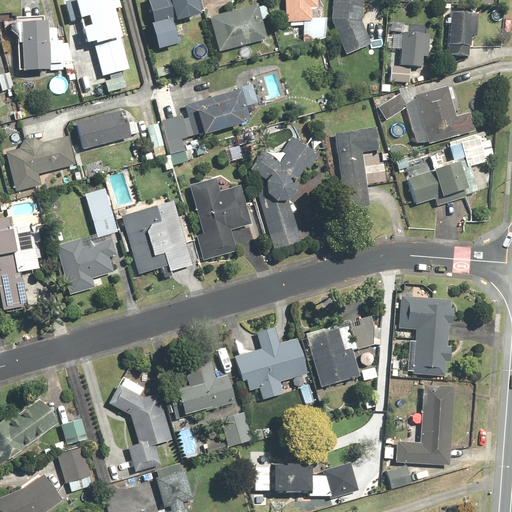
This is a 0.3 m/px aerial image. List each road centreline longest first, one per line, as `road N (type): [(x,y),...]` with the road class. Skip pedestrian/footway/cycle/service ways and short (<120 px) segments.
road 1 (residential): [(511,263),(384,257),(0,366)]
road 2 (unknown): [(384,257),(368,416),(318,439)]
